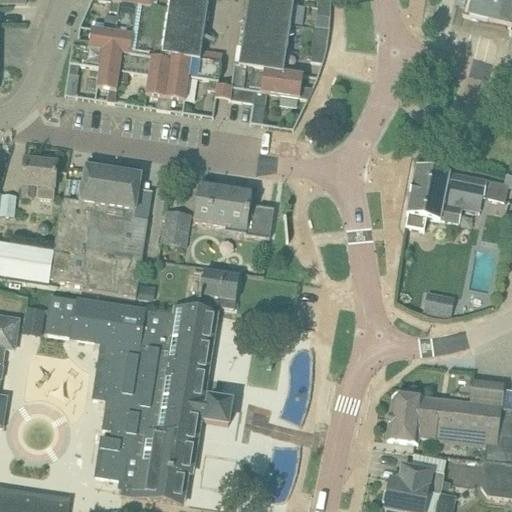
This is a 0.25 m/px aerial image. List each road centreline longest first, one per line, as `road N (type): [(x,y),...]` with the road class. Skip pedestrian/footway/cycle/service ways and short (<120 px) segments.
road 1 (residential): [(349,174),(0,124)]
road 2 (tertiary): [(325,511),(347,407),(375,345)]
road 3 (tertiary): [(375,345),(349,174)]
road 4 (residential): [(0,124),(32,104),(72,0)]
road 5 (residential): [(375,345),(433,347),(511,320)]
road 6 (tertiary): [(349,174),(384,93),(389,48)]
road 7 (residential): [(511,81),(389,48)]
